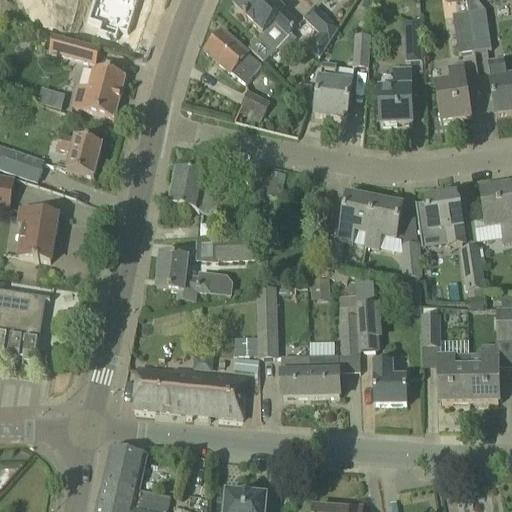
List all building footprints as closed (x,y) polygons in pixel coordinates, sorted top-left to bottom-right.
[(91,0),(86,18),(124,31),(134,0),(91,0)] [(270,1),(269,0),(243,0),(233,11),(262,39),(277,52),(299,29),(285,16),(285,15),(270,1)] [(472,55),(490,53),(484,13),(473,0),(468,0),(465,0),(468,17),(467,17),(472,55)] [(319,62),(338,33),(315,11),(304,22),(319,37),(312,46),(313,55),(319,62)] [(467,17),(453,19),(458,57),(472,55),(467,17)] [(421,65),(420,25),(403,26),(404,66),(421,65)] [(245,89),(258,74),(261,70),(221,35),(205,55),(230,77),(231,77),(245,89)] [(354,39),(351,71),(367,72),(370,40),(354,39)] [(99,53),(54,40),(49,57),(95,69),(99,53)] [(511,117),(511,80),(506,81),(504,64),(487,66),(495,120),(511,117)] [(349,104),(352,87),(333,84),(336,69),(323,67),(318,97),(317,99),(316,110),(314,119),(346,124),(349,104)] [(471,123),(469,103),(464,70),(448,72),(450,85),(434,87),(440,128),(471,123)] [(125,80),(93,72),(87,93),(77,90),(72,112),(113,123),(125,80)] [(412,129),(411,109),(410,74),(394,75),(395,94),(379,94),(380,130),(412,129)] [(42,94),(38,107),(60,113),(63,99),(42,94)] [(239,116),(257,126),(260,119),(263,120),(270,108),(248,96),(241,110),(242,111),(239,116)] [(309,101),(307,109),(316,110),(317,99),(318,97),(310,96),(309,101)] [(102,149),(75,142),(74,143),(60,140),(57,153),(71,156),(66,175),(93,182),(102,149)] [(0,173),(35,186),(42,166),(4,153),(5,151),(0,149),(0,173)] [(238,198),(204,192),(207,180),(175,173),(167,210),(221,221),(220,229),(229,230),(230,224),(233,224),(238,198)] [(253,190),(276,194),(279,181),(269,179),(269,181),(256,178),(253,190)] [(0,213),(8,215),(13,184),(0,182),(0,213)] [(511,243),(511,204),(510,191),(480,195),(486,232),(501,230),(504,245),(511,243)] [(464,245),(457,199),(425,204),(430,235),(447,233),(449,248),(464,245)] [(368,238),(375,205),(347,200),(341,232),(339,244),(352,247),(354,235),(368,238)] [(368,238),(365,249),(378,252),(380,240),(395,243),(402,211),(375,205),(368,238)] [(57,221),(20,215),(18,229),(24,230),(18,262),(33,264),(33,266),(39,267),(39,265),(50,267),(54,241),(51,240),(53,227),(56,227),(57,221)] [(257,241),(217,242),(218,263),(258,262),(257,241)] [(321,272),(337,275),(342,249),(327,246),(321,272)] [(417,248),(399,250),(402,284),(404,283),(405,295),(421,299),(420,280),(417,248)] [(462,255),(468,294),(483,292),(477,256),(477,253),(462,255)] [(177,304),(195,306),(196,296),(210,297),(210,299),(231,301),(233,289),(227,281),(198,277),(198,283),(185,281),(187,263),(160,260),(156,293),(178,296),(177,304)] [(258,294),(259,363),(276,362),(275,294),(258,294)] [(0,361),(2,362),(1,366),(7,367),(8,363),(17,364),(17,368),(23,369),(24,365),(33,367),(34,367),(42,315),(36,314),(38,304),(38,302),(0,295),(0,361)] [(357,299),(339,301),(341,320),(343,360),(358,359),(360,359),(358,312),(357,299)] [(372,300),(357,299),(358,312),(360,359),(378,359),(376,311),(373,311),(372,300)] [(511,314),(498,315),(498,347),(511,346),(511,314)] [(423,321),(423,351),(439,351),(439,321),(423,321)] [(440,408),(469,408),(468,372),(453,372),(452,359),(439,359),(440,408)] [(468,372),(469,408),(498,407),(497,359),(483,359),(483,372),(468,372)] [(234,360),(232,372),(256,375),(258,363),(234,360)] [(309,362),(310,402),(339,401),(338,361),(309,362)] [(281,403),(310,402),(309,362),(280,362),(281,403)] [(406,409),(406,389),(406,383),(390,383),(390,362),(374,362),(374,410),(406,409)] [(158,376),(137,374),(133,411),(242,425),(245,404),(247,382),(192,378),(192,375),(174,373),(173,379),(158,376)] [(101,489),(130,495),(129,504),(131,504),(129,510),(136,511),(135,511),(167,511),(170,502),(138,495),(142,480),(146,460),(110,452),(101,489)] [(135,511),(136,511),(129,510),(131,504),(129,504),(130,495),(101,489),(95,511),(135,511)] [(240,499),(226,498),(224,511),(264,511),(266,501),(252,500),(252,499),(240,498),(240,499)]
